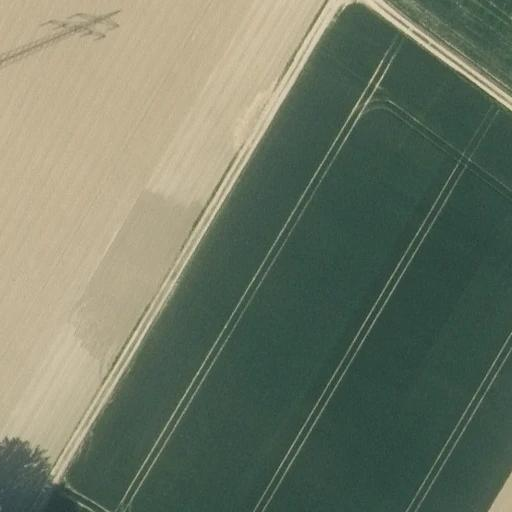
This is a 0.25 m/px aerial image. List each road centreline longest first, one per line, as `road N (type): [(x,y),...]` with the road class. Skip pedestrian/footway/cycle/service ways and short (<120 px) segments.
road 1 (track): [(55,511),(355,0)]
road 2 (track): [(511,109),(370,0)]
